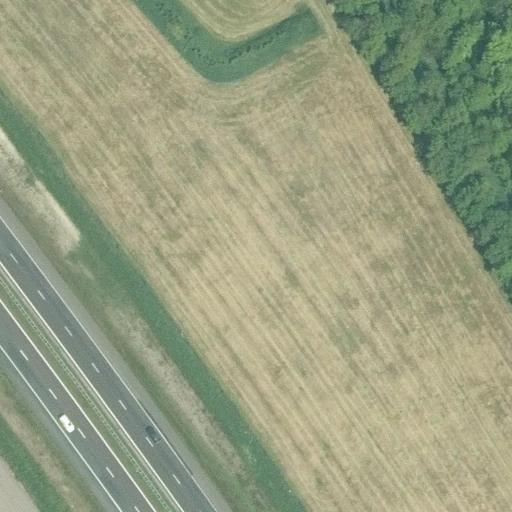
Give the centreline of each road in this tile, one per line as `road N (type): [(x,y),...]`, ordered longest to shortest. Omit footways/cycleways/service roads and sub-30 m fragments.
road 1 (motorway): [(193,511),(0,247)]
road 2 (motorway): [(0,330),(132,511)]
